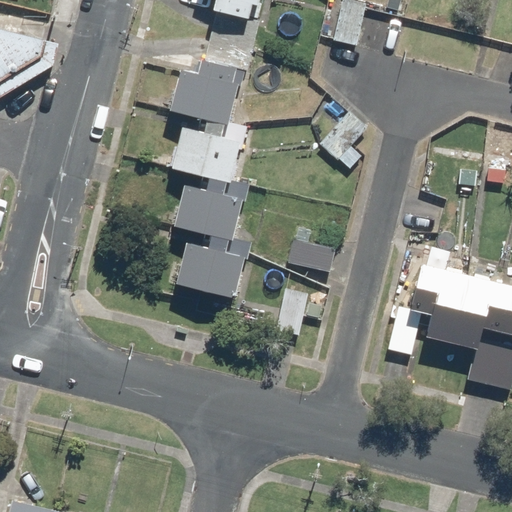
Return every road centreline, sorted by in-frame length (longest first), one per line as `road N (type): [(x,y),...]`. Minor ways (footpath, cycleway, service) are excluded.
road 1 (residential): [(511,108),(413,85),(332,432)]
road 2 (residential): [(53,203),(107,0)]
road 3 (tertiary): [(49,364),(239,409)]
road 4 (tertiary): [(332,432),(511,475)]
road 5 (residential): [(53,203),(49,364)]
road 6 (residential): [(0,343),(21,267),(53,203)]
